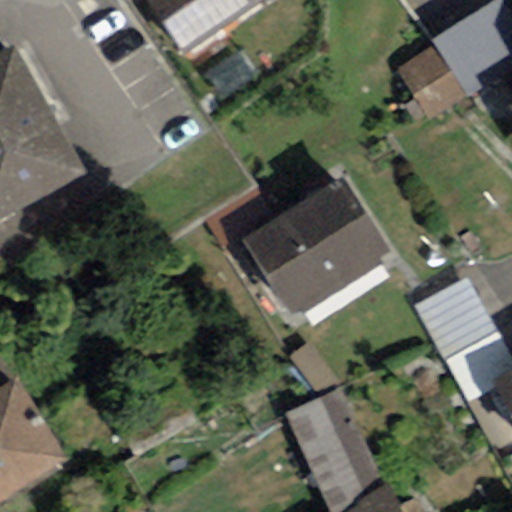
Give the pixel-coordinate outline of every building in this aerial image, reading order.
[(152,0),(186,47),(251,0),(152,0)] [(511,58),(486,18),(398,74),(425,116),(511,59),(511,58)] [(0,207),(65,173),(0,53),(0,207)] [(511,104),(501,110),(511,129),(511,104)] [(237,244),(278,312),(369,256),(328,189),(237,244)] [(511,370),(484,387),(511,436),(511,370)] [(0,488),(49,460),(5,384),(0,387),(0,488)]
